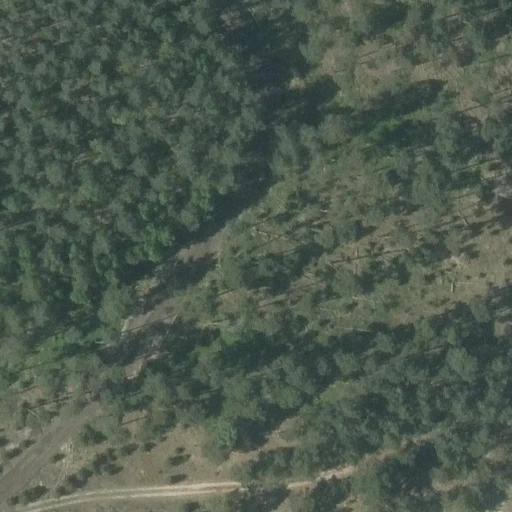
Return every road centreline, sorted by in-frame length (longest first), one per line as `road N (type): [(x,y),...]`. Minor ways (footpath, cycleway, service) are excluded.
road 1 (track): [(0,485),(146,331),(246,172),(263,98),(216,0)]
road 2 (track): [(511,418),(112,511)]
